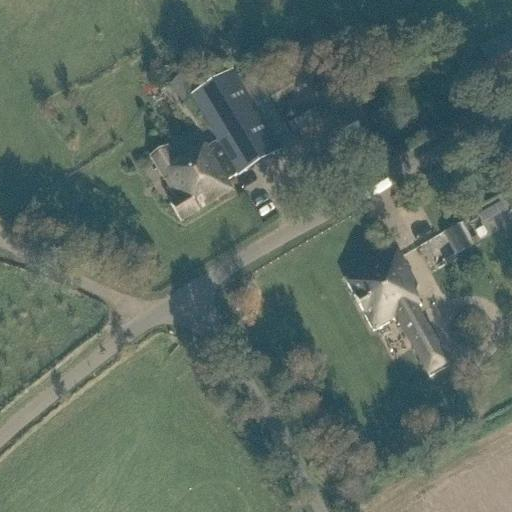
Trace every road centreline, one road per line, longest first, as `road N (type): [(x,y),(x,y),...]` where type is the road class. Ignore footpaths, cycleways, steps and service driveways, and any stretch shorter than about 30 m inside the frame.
road 1 (unclassified): [(204,284),(511,124)]
road 2 (unclassified): [(319,511),(215,336)]
road 3 (unclassified): [(0,438),(157,316)]
road 4 (unclassified): [(157,316),(0,237)]
